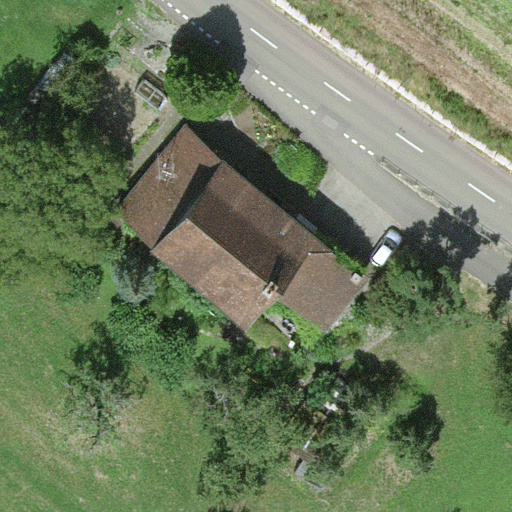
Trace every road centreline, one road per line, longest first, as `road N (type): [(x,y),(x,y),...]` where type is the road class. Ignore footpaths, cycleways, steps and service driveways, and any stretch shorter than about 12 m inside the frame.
road 1 (unclassified): [(511,283),(342,159),(303,70)]
road 2 (tertiary): [(511,218),(303,70)]
